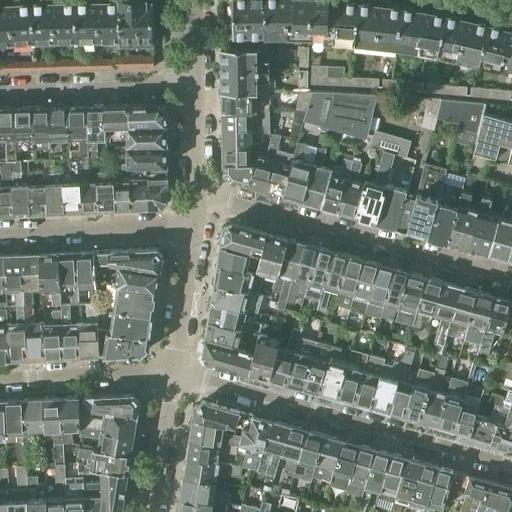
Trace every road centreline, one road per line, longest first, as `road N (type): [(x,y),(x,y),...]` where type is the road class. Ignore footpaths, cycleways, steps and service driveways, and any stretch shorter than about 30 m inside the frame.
road 1 (residential): [(511,466),(172,374)]
road 2 (residential): [(511,280),(230,202),(195,210)]
road 3 (residential): [(195,210),(164,225),(0,233)]
road 4 (residential): [(0,89),(194,86)]
road 5 (residential): [(0,379),(172,374)]
road 6 (residential): [(172,374),(195,210)]
road 7 (residential): [(149,511),(172,374)]
road 8 (residential): [(195,210),(194,86)]
